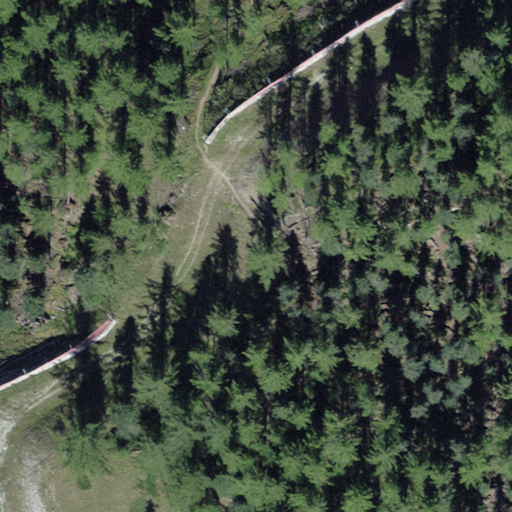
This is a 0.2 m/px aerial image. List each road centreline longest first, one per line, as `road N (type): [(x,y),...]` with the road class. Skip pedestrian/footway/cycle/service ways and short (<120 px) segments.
road 1 (track): [(218,169),(202,240),(159,314),(0,429)]
road 2 (track): [(443,0),(322,72),(218,169)]
